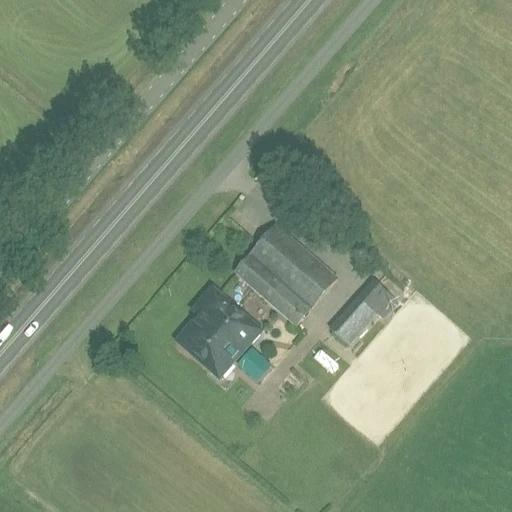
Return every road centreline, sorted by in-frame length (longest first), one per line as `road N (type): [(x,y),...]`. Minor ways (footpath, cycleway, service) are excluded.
road 1 (unclassified): [(0,426),(372,0)]
road 2 (primary): [(0,353),(308,0)]
road 3 (unclassified): [(0,269),(236,0)]
